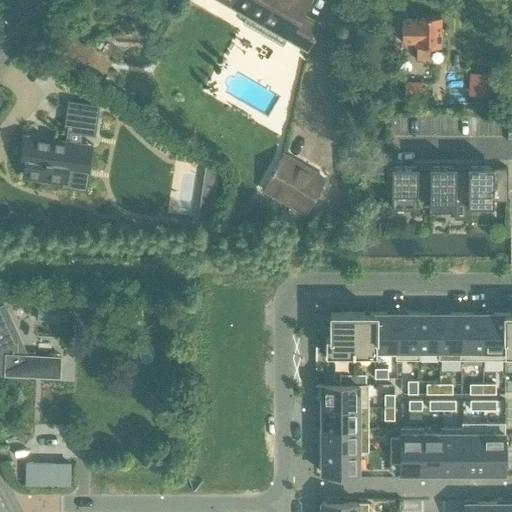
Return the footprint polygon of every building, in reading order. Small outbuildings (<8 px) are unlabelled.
[(218,0),(243,14),(246,16),(242,22),(282,46),(286,39),(305,50),(320,23),(302,13),(308,0),(218,0)] [(401,42),(415,42),(415,46),(416,46),(416,59),(429,59),(429,46),(439,46),(440,42),(442,42),(443,30),(440,30),(440,16),(415,16),(415,19),(402,19),(401,42)] [(484,82),(493,82),(493,75),(474,74),(473,95),(483,96),(484,82)] [(404,94),(420,94),(421,82),(405,82),(404,94)] [(26,137),(22,163),(26,164),(24,176),(62,181),(63,182),(66,164),(85,167),(88,147),(88,146),(80,145),(80,143),(82,134),(95,135),(99,107),(99,105),(68,100),(64,126),(67,127),(64,143),(48,140),(48,139),(47,139),(46,140),(38,139),(39,138),(37,137),(37,139),(26,137)] [(263,189),(277,198),(304,214),(322,183),(281,158),(263,189)] [(416,163),(391,163),(391,168),(391,197),(391,206),(416,206),(416,200),(429,200),(429,206),(430,206),(430,168),(430,163),(429,163),(429,168),(416,168),(416,163)] [(455,163),(430,163),(430,168),(430,206),(455,206),(455,200),(467,200),(467,206),(468,206),(468,168),(468,163),(467,163),(467,168),(455,167),(455,163)] [(493,163),(468,163),(468,168),(468,206),(493,206),(493,200),(507,200),(507,167),(493,167),(493,163)] [(204,167),(197,219),(210,221),(218,169),(204,167)] [(38,304),(38,321),(70,322),(71,306),(38,304)] [(3,306),(0,307),(0,372),(3,371),(3,375),(60,378),(61,355),(25,353),(3,306)] [(210,322),(209,349),(254,351),(256,323),(224,321),(225,309),(210,308),(209,322),(210,322)] [(325,346),(325,353),(325,358),(341,358),(354,358),(354,357),(353,353),(352,353),(352,312),(341,312),(330,312),(330,322),(330,323),(330,335),(330,336),(325,336),(325,339),(325,346)] [(364,312),(352,312),(352,353),(353,353),(373,353),(374,353),(374,312),(364,312)] [(373,354),(389,354),(395,354),(396,354),(396,312),(374,312),(374,353),(373,353),(373,354)] [(396,354),(395,354),(395,357),(395,359),(419,359),(419,358),(419,349),(417,349),(418,312),(396,312),(396,354)] [(439,312),(418,312),(417,349),(419,349),(438,349),(439,349),(439,312)] [(439,349),(438,349),(438,359),(460,359),(461,312),(439,312),(439,349)] [(461,312),(460,359),(482,359),(482,312),(461,312)] [(504,312),(482,312),(482,359),(504,359),(505,359),(505,353),(505,351),(505,341),(505,336),(505,330),(504,330),(504,312)] [(210,381),(209,408),(254,410),(255,382),(224,380),(224,368),(209,368),(209,381),(210,381)] [(387,368),(374,368),(374,378),(387,378),(387,368)] [(352,374),(339,374),(339,384),(352,384),(352,374)] [(365,374),(352,374),(352,384),(357,384),(363,384),(365,384),(365,374)] [(417,380),(407,380),(407,393),(417,393),(417,380)] [(439,383),(426,383),(426,393),(439,393),(439,383)] [(452,383),(439,383),(439,393),(452,393),(452,383)] [(482,383),(469,383),(469,393),(482,393),(482,383)] [(482,383),(482,393),(495,393),(495,383),(482,383)] [(339,384),(321,384),(321,385),(321,389),(321,407),(367,407),(367,385),(367,384),(365,384),(363,384),(357,384),(352,384),(339,384)] [(394,394),(384,394),(384,407),(394,407),(394,394)] [(441,399),(428,399),(428,410),(441,410),(441,399)] [(455,399),(441,399),(441,410),(455,410),(455,399)] [(482,399),(469,399),(469,410),(479,410),(482,410),(482,399)] [(496,399),(482,399),(482,410),(496,410),(496,399)] [(421,400),(408,400),(408,410),(410,410),(421,410),(421,400)] [(367,407),(321,407),(321,428),(367,428),(367,407)] [(394,407),(384,407),(384,420),(394,420),(394,407)] [(477,422),(461,422),(461,427),(462,427),(462,472),(482,472),(482,422),(477,422)] [(504,422),(482,422),(482,472),(504,472),(504,468),(504,460),(504,450),(504,440),(504,432),(504,430),(504,422)] [(210,441),(209,467),(254,469),(255,441),(224,440),(225,428),(209,427),(209,441),(210,441)] [(400,427),(400,428),(400,432),(400,437),(400,450),(400,463),(400,472),(421,472),(421,432),(421,427),(400,427)] [(439,432),(421,432),(421,472),(442,472),(441,427),(439,427),(439,432)] [(457,427),(441,427),(442,472),(462,472),(462,427),(461,427),(457,427)] [(367,428),(321,428),(321,450),(367,450),(367,428)] [(400,437),(390,437),(390,450),(400,450),(400,437)] [(367,450),(321,450),(321,472),(330,472),(331,472),(333,472),(357,472),(358,472),(358,451),(367,451),(367,450)] [(400,450),(390,450),(390,463),(400,463),(400,450)] [(70,485),(70,460),(24,460),(24,485),(70,485)] [(321,502),(320,511),(367,511),(367,502),(362,502),(358,502),(357,502),(332,502),(331,502),(330,502),(321,502)] [(486,511),(486,502),(465,502),(464,511),(486,511)] [(506,511),(506,502),(486,502),(486,511),(506,511)]
